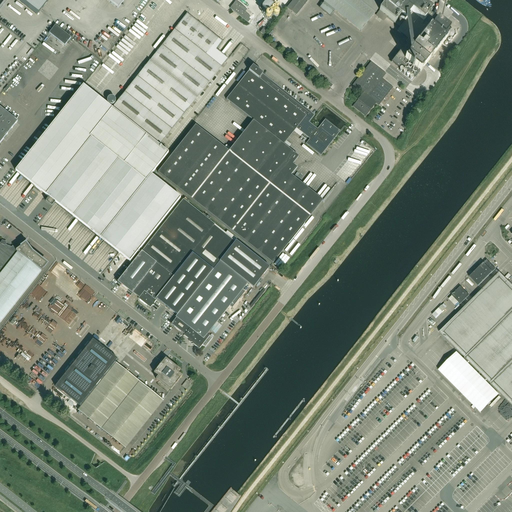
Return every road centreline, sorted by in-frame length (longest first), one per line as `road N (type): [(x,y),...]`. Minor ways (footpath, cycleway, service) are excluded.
road 1 (tertiary): [(219,382),(390,157),(382,140),(204,0)]
road 2 (unclassified): [(219,382),(0,208)]
road 3 (tertiary): [(115,511),(219,382)]
road 4 (primary): [(131,511),(0,412)]
road 5 (unknown): [(1,0),(35,23),(123,16),(138,0)]
road 6 (primary): [(0,433),(102,511)]
